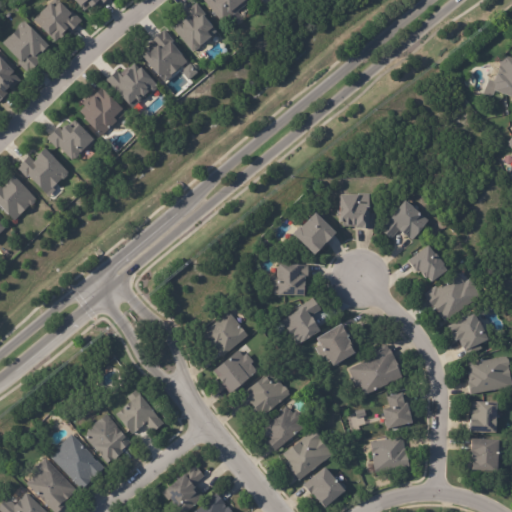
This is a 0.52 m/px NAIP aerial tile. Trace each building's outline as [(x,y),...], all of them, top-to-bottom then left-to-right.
[(77,23),(71,29),(72,30),(65,36),(64,34),(59,38),(58,37),(54,41),(48,35),(47,35),(38,27),(39,25),(32,18),(38,13),(37,13),(48,2),(48,3),(51,0),(57,0),(59,2),(58,3),(67,13),(71,10),(81,20),(79,22),(78,22),(77,23)] [(105,0),(98,6),(95,3),(94,4),(93,6),(92,8),(89,7),(87,9),(87,8),(81,13),(70,0),(105,0)] [(246,6),(225,24),(204,1),(205,0),(247,0),(250,3),(246,6)] [(202,17),(211,28),(212,27),(216,32),(199,46),(200,48),(195,51),(192,51),(173,28),(188,15),(185,12),(196,3),(205,14),(202,17)] [(44,54),(37,61),(40,63),(27,75),(17,64),(18,64),(1,46),(18,29),(18,27),(21,24),(23,24),(24,23),(37,38),(40,42),(41,42),(46,48),(42,52),(44,54)] [(172,41),(169,43),(186,63),(170,76),(171,77),(163,83),(155,77),(139,56),(146,51),(148,53),(155,47),(150,41),(163,30),(172,41)] [(511,59),(511,103),(509,102),(510,99),(492,92),(494,86),(491,85),(498,67),(497,64),(499,58),(503,56),(511,59)] [(12,86),(8,90),(6,88),(4,90),(6,92),(0,98),(0,60),(11,72),(18,80),(12,86)] [(133,109),(128,105),(117,94),(114,87),(107,80),(117,71),(120,74),(128,66),(129,68),(134,63),(139,69),(140,68),(157,87),(156,89),(153,92),(151,92),(133,109)] [(81,119),(84,117),(79,111),(83,107),(82,106),(83,105),(81,103),(91,93),(93,95),(101,88),(108,95),(107,96),(124,113),(101,136),(93,131),(81,119)] [(89,147),(88,148),(86,146),(79,154),(79,156),(75,159),(73,159),(70,162),(46,138),(59,126),(62,129),(66,125),(68,126),(73,121),(94,142),(93,145),(92,146),(89,147)] [(20,165),(29,157),(33,162),(35,160),(34,159),(34,158),(35,159),(40,154),(39,153),(43,150),(68,173),(67,174),(67,177),(64,180),(61,180),(52,189),(53,189),(45,197),(28,179),(27,179),(17,169),(20,165)] [(0,208),(0,188),(2,190),(5,188),(4,187),(9,183),(8,182),(13,177),(30,195),(31,194),(37,201),(35,202),(35,204),(32,207),(31,207),(13,223),(0,208)] [(366,206),(363,206),(363,209),(366,209),(366,212),(373,213),(372,228),(366,228),(366,227),(352,227),(352,225),(341,225),(341,221),(337,220),(338,193),(356,194),(356,193),(367,193),(366,206)] [(410,240),(410,241),(398,232),(391,241),(380,231),(403,201),(427,221),(421,227),(410,240)] [(334,235),(313,256),(293,236),(299,228),(301,229),(315,214),(335,234),(334,235)] [(432,252),(434,255),(435,255),(443,266),(442,266),(446,271),(431,283),(427,278),(425,280),(420,273),(418,275),(416,272),(415,272),(407,262),(428,247),(432,252)] [(306,266),(306,277),(301,277),(301,288),(300,288),(300,294),(272,295),(272,288),(270,288),(270,276),(276,276),(276,264),(306,263),(306,266)] [(458,274),(463,282),(469,278),(474,286),(473,287),(479,295),(444,321),(433,308),(432,309),(431,307),(431,305),(424,297),(424,296),(423,294),(435,286),(436,288),(457,273),(458,274)] [(320,310),(309,318),(317,331),(296,345),(280,321),(296,310),(312,299),(320,310)] [(221,356),(214,347),(212,349),(200,334),(227,312),(246,336),(221,356)] [(466,356),(464,351),(463,351),(462,348),(461,349),(458,341),(461,340),(460,338),(454,341),(446,326),(473,313),(476,321),(477,321),(486,340),(478,343),(481,349),(466,356)] [(341,325),(347,336),(345,337),(351,345),(349,347),(353,353),(331,366),(329,363),(328,363),(324,357),(321,359),(314,348),(319,346),(315,339),(339,323),(341,325)] [(385,345),(388,350),(389,349),(396,362),(395,363),(398,370),(397,371),(400,377),(362,397),(356,386),(353,387),(350,382),(351,382),(350,380),(352,379),(347,369),(372,356),(369,351),(385,343),(385,345)] [(229,393),(228,393),(218,381),(219,380),(217,378),(212,372),(237,350),(242,356),(245,353),(252,362),(249,364),(255,370),(254,371),(254,372),(242,382),(244,384),(234,393),(232,390),(229,393)] [(470,395),(469,389),(468,389),(467,386),(468,386),(467,382),(468,381),(467,372),(468,371),(467,363),(505,356),(511,387),(470,395)] [(246,406),(238,396),(269,371),(282,386),(283,386),(287,391),(287,393),(288,394),(260,417),(250,404),(246,406)] [(150,431),(149,429),(148,430),(145,427),(146,426),(145,425),(143,427),(142,426),(144,424),(130,435),(115,416),(122,409),(121,408),(129,401),(126,398),(134,391),(161,424),(153,431),(154,432),(152,433),(150,431)] [(400,395),(402,403),(404,402),(410,422),(385,429),(380,409),(387,407),(384,397),(399,393),(400,395)] [(494,404),(494,413),(496,415),(496,431),(493,431),(493,433),(468,432),(468,429),(467,429),(467,422),(468,422),(469,401),(494,401),(494,404)] [(285,408),(287,410),(288,409),(291,414),(294,411),(300,417),(295,421),(301,428),(273,451),(265,441),(268,439),(265,436),(264,438),(260,433),(262,431),(259,428),(284,407),(285,408)] [(128,444),(119,450),(120,452),(111,459),(111,458),(105,463),(92,447),(91,447),(81,434),(106,414),(128,443),(128,444)] [(298,479),(297,480),(284,463),(286,461),(281,454),(311,430),(312,432),(313,431),(317,436),(317,437),(330,454),(298,479)] [(88,453),(92,457),(91,458),(94,462),(95,461),(102,467),(81,488),(79,490),(48,457),(56,449),(55,448),(70,434),(88,453)] [(403,438),(406,459),(407,459),(409,467),(375,472),(370,442),(402,437),(403,438)] [(496,439),(496,447),(502,447),(502,459),(498,459),(498,466),(495,466),(495,471),(470,471),(470,454),(468,453),(468,438),(496,439)] [(63,500),(61,502),(64,505),(57,511),(51,511),(24,484),(33,475),(37,470),(34,467),(43,458),(74,490),(69,495),(64,500),(63,499),(63,500)] [(202,477),(190,486),(191,487),(192,486),(202,498),(184,511),(176,511),(165,497),(164,498),(160,493),(164,490),(163,489),(181,474),(182,475),(193,465),(202,476),(202,477)] [(333,480),(338,485),(339,484),(342,484),(344,487),(344,491),(342,493),(342,492),(323,508),(312,494),(310,496),(302,485),(323,468),(333,480)] [(216,495),(223,504),(222,504),(225,508),(227,506),(231,511),(190,511),(215,493),(216,495)] [(43,511),(0,511),(0,505),(4,501),(11,508),(25,494),(43,511)]
